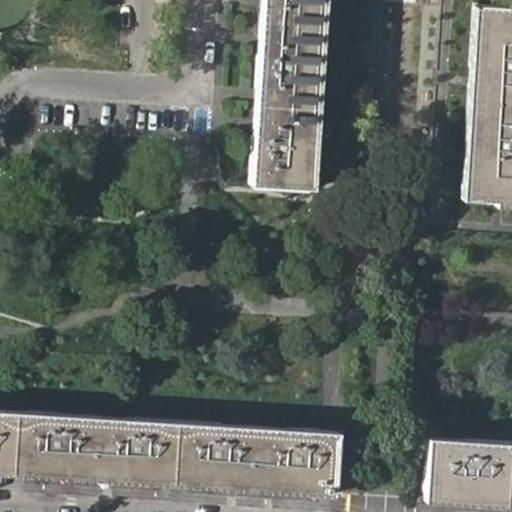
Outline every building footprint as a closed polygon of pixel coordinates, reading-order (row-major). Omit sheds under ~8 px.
[(272,0),(269,52),(253,51),(251,87),(267,89),(263,134),(248,133),(245,180),(300,183),(308,184),(311,137),(291,136),(291,119),(295,119),(296,90),(314,92),(317,55),(296,53),(297,36),(300,36),(302,8),(298,7),(298,0),(272,0)] [(272,0),(256,0),(253,51),(269,52),(272,0)] [(317,55),(320,0),(298,0),(298,7),(302,8),(300,36),(297,36),(296,53),(317,55)] [(511,6),(475,5),(472,67),(479,68),(490,69),(488,87),(484,87),(482,114),(487,115),(486,134),(475,133),(472,178),(511,180),(511,441),(458,438),(456,454),(423,452),(421,480),(437,481),(437,477),(454,478),(452,489),(511,492),(511,135),(508,135),(511,87),(511,6)] [(490,69),(479,68),(475,133),(486,134),(487,115),(482,114),(484,87),(488,87),(490,69)] [(251,87),(248,133),(263,134),(267,89),(251,87)] [(291,136),(311,137),(314,92),(296,90),(295,119),(291,119),(291,136)] [(328,480),(332,430),(326,430),(284,427),(282,441),(218,436),(220,424),(125,416),(124,430),(60,426),(62,412),(25,410),(0,408),(0,456),(58,461),(58,451),(73,452),(73,456),(102,458),(102,454),(121,455),(120,466),(216,472),(217,462),(231,462),(232,467),(264,469),(265,465),(280,466),(279,476),(328,480)] [(124,430),(125,416),(62,412),(60,426),(124,430)] [(282,441),(284,427),(220,424),(218,436),(282,441)] [(456,454),(458,438),(424,436),(423,452),(456,454)] [(58,461),(120,466),(121,455),(102,454),(102,458),(73,456),(73,452),(58,451),(58,461)] [(216,472),(279,476),(280,466),(265,465),(264,469),(232,467),(231,462),(217,462),(216,472)] [(437,481),(421,480),(420,487),(452,489),(454,478),(437,477),(437,481)]
